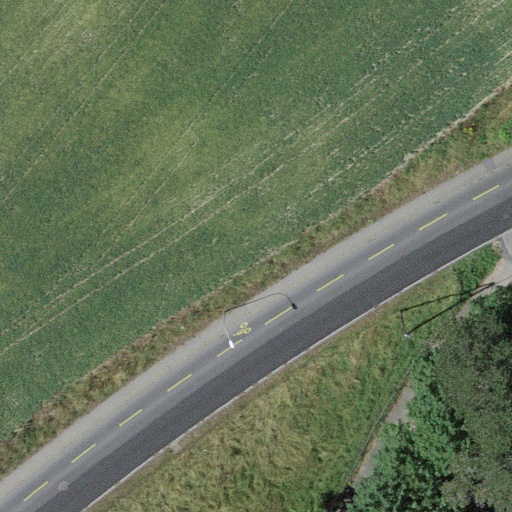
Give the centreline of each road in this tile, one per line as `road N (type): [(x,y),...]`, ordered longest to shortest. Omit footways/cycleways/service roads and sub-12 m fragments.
road 1 (tertiary): [(34,511),(303,317),(511,196)]
road 2 (track): [(511,260),(351,511)]
